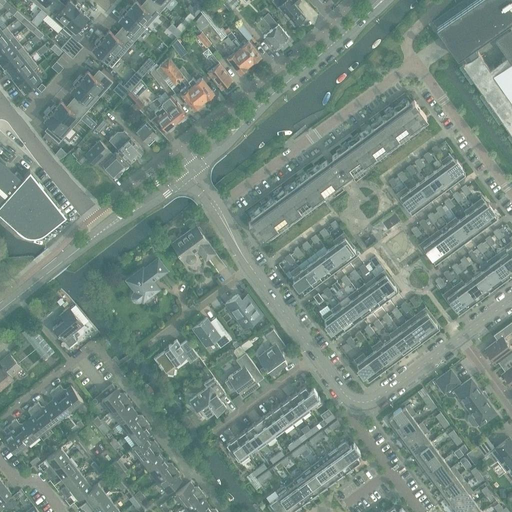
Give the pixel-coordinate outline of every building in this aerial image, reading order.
[(32,0),(47,14),(58,2),(55,0),(32,0)] [(47,14),(62,27),(81,5),(76,1),(74,4),(70,0),(68,0),(63,7),(58,2),(47,14)] [(129,3),(125,8),(146,27),(160,12),(148,1),(143,7),(136,0),(131,5),(129,3)] [(148,0),(148,1),(160,12),(169,0),(148,0)] [(221,0),(230,10),(239,1),(238,0),(221,0)] [(297,24),(301,20),(300,19),(305,15),(295,4),(299,0),(272,0),(278,6),(279,5),(290,18),(288,19),(292,23),(293,22),(294,24),(296,22),(297,24)] [(511,0),(473,0),(435,26),(452,50),(457,57),(461,54),(463,56),(465,59),(463,60),(460,62),(468,72),(480,90),(511,135),(511,0)] [(190,12),(195,16),(199,12),(193,7),(190,4),(186,9),(190,12)] [(81,5),(62,27),(71,35),(61,47),(67,52),(77,40),(72,35),(89,16),(84,12),(86,10),(81,5)] [(204,6),(200,11),(202,13),(210,23),(222,38),(226,34),(224,31),(204,6)] [(146,27),(125,8),(121,12),(123,14),(119,19),(126,26),(121,31),(133,42),(146,27)] [(274,48),(288,36),(267,12),(263,16),(272,28),(263,35),(274,48)] [(200,30),(210,23),(202,13),(194,22),(200,30)] [(181,22),(176,27),(181,31),(186,26),(181,22)] [(171,23),(167,28),(177,36),(181,32),(171,23)] [(228,36),(227,36),(250,64),(254,61),(256,61),(259,59),(259,57),(260,56),(248,41),(252,38),(240,24),(236,27),(247,40),(242,45),(240,43),(228,28),(224,31),(226,34),(228,36)] [(2,30),(0,31),(0,47),(14,36),(6,26),(2,29),(2,30)] [(102,33),(98,37),(120,57),(133,42),(121,31),(116,37),(109,30),(105,35),(102,33)] [(206,47),(211,43),(202,32),(197,36),(206,47)] [(14,36),(0,47),(0,62),(22,45),(14,36)] [(246,68),(250,64),(227,36),(224,39),(233,51),(227,56),(240,73),(241,72),(243,72),(246,70),(246,68)] [(96,44),(92,49),(111,66),(120,57),(98,37),(94,42),(96,44)] [(77,40),(67,52),(72,57),(83,45),(77,40)] [(182,56),(187,52),(178,40),(174,45),(182,56)] [(37,48),(39,53),(49,48),(47,43),(37,48)] [(22,45),(0,62),(0,64),(7,73),(30,55),(22,45)] [(226,82),(232,78),(212,54),(207,58),(214,65),(208,70),(221,87),(222,86),(224,86),(226,84),(226,82)] [(30,55),(7,73),(15,83),(33,68),(33,69),(38,65),(30,55)] [(149,57),(137,71),(142,76),(154,62),(149,57)] [(159,66),(156,69),(164,79),(168,75),(175,84),(180,79),(186,86),(179,91),(193,109),(203,101),(178,70),(168,57),(159,65),(159,66)] [(56,61),(51,66),(58,73),(63,67),(56,61)] [(182,66),(178,70),(203,101),(207,97),(210,98),(212,96),(212,94),(213,93),(201,77),(196,81),(193,77),(192,78),(182,66)] [(154,67),(150,72),(163,88),(168,84),(164,79),(156,69),(154,67)] [(33,68),(15,83),(23,93),(41,78),(33,68)] [(79,71),(76,75),(99,96),(113,81),(99,68),(93,75),(86,68),(81,73),(79,71)] [(136,71),(124,85),(130,90),(142,76),(136,71)] [(73,83),(69,88),(76,94),(71,100),(85,112),(99,96),(76,75),(71,81),(73,83)] [(141,78),(130,90),(137,97),(147,87),(141,78)] [(119,82),(113,89),(123,98),(129,91),(119,82)] [(41,83),(37,88),(41,91),(46,87),(41,83)] [(130,90),(125,95),(133,103),(137,107),(139,109),(144,104),(137,97),(130,90)] [(163,106),(176,123),(180,120),(182,120),(185,118),(185,116),(186,115),(180,107),(181,106),(177,101),(176,102),(171,95),(161,103),(163,106)] [(127,98),(120,106),(125,110),(132,102),(127,98)] [(52,101),(48,106),(72,127),(85,112),(71,100),(66,105),(59,99),(55,103),(52,101)] [(422,119),(424,118),(426,116),(414,100),(409,103),(407,100),(331,156),(348,179),(424,123),(422,119)] [(133,103),(128,108),(132,112),(137,107),(133,103)] [(46,113),(42,118),(49,124),(44,130),(58,142),(72,127),(48,106),(44,111),(46,113)] [(173,126),(176,123),(163,106),(159,109),(157,109),(155,111),(155,113),(157,115),(156,117),(167,130),(168,130),(170,130),(173,128),(173,126)] [(102,117),(94,126),(99,132),(108,122),(102,117)] [(156,139),(159,136),(145,121),(135,131),(148,144),(155,138),(156,139)] [(108,140),(117,149),(130,163),(143,150),(131,138),(124,130),(123,131),(118,131),(108,140)] [(115,177),(128,164),(116,151),(112,154),(101,142),(99,140),(84,154),(87,157),(95,165),(99,160),(103,164),(102,164),(115,177)] [(431,148),(432,149),(437,155),(440,153),(435,145),(431,148)] [(77,147),(71,153),(76,158),(75,159),(79,164),(87,157),(84,154),(77,147)] [(431,159),(427,153),(426,152),(422,154),(428,162),(431,159)] [(449,154),(440,161),(443,164),(455,180),(464,173),(449,154)] [(423,166),(418,160),(417,158),(413,161),(419,168),(423,166)] [(0,213),(8,220),(24,235),(29,236),(36,236),(43,233),(66,215),(30,170),(24,177),(16,170),(15,172),(0,159),(0,213)] [(252,219),(250,221),(248,222),(260,239),(264,236),(266,239),(342,183),(326,160),(250,216),(252,219)] [(443,164),(434,170),(446,187),(455,180),(443,164)] [(414,172),(409,166),(408,165),(405,167),(410,175),(414,172)] [(434,170),(425,177),(437,193),(446,187),(434,170)] [(405,179),(401,173),(400,171),(396,174),(402,181),(405,179)] [(387,180),(390,184),(393,188),(397,185),(391,177),(387,180)] [(425,177),(417,183),(429,199),(437,193),(425,177)] [(417,183),(408,189),(408,190),(420,206),(429,199),(417,183)] [(460,187),(462,190),(466,195),(469,192),(464,185),(460,187)] [(411,212),(420,206),(408,190),(408,189),(406,186),(395,194),(401,203),(403,201),(411,212)] [(455,191),(452,194),(457,202),(461,199),(455,191)] [(481,197),(473,204),(487,224),(496,217),(481,197)] [(447,198),(443,201),(449,209),(453,206),(447,198)] [(464,211),(466,214),(478,230),(487,224),(473,204),(464,211)] [(439,205),(435,208),(441,215),(444,213),(439,205)] [(430,212),(427,215),(433,222),(436,220),(430,212)] [(466,214),(458,220),(470,236),(478,230),(466,214)] [(455,217),(446,223),(461,243),(470,236),(458,220),(455,217)] [(334,219),(331,222),(336,229),(340,227),(334,219)] [(422,219),(419,222),(424,229),(428,227),(422,219)] [(438,229),(438,230),(452,249),(461,243),(446,223),(447,224),(438,230),(438,229)] [(195,258),(194,255),(193,254),(198,250),(205,260),(215,252),(208,243),(208,242),(195,225),(171,243),(178,252),(177,252),(183,261),(185,260),(186,262),(188,263),(190,263),(192,263),(194,262),(195,260),(195,258)] [(414,226),(410,229),(416,236),(420,234),(414,226)] [(329,235),(325,229),(323,227),(320,230),(325,238),(329,235)] [(493,231),(498,239),(502,236),(496,228),(493,231)] [(438,230),(429,236),(444,256),(452,249),(438,230)] [(333,240),(335,244),(335,243),(347,260),(356,253),(348,242),(350,240),(344,232),(333,240)] [(320,241),(316,235),(315,234),(311,236),(317,244),(320,241)] [(488,235),(484,238),(490,246),(493,243),(488,235)] [(435,262),(444,256),(429,236),(418,244),(424,252),(426,251),(435,262)] [(312,248),(307,242),(306,240),(302,243),(308,250),(312,248)] [(335,243),(335,244),(327,250),(339,266),(347,260),(335,243)] [(479,243),(476,245),(481,253),(485,250),(479,243)] [(324,246),(315,253),(330,272),(339,266),(327,250),(324,246)] [(303,254),(299,248),(297,247),(294,249),(299,257),(303,254)] [(496,254),(499,258),(511,274),(511,272),(511,257),(505,248),(496,254)] [(471,249),(468,252),(473,259),(477,257),(471,249)] [(294,261),(290,255),(289,253),(285,256),(291,263),(294,261)] [(321,279),(330,272),(315,253),(307,259),(321,279)] [(377,265),(380,263),(375,255),(371,258),(377,265)] [(463,256),(459,259),(465,266),(469,264),(463,256)] [(152,281),(166,270),(157,258),(143,269),(142,268),(134,274),(135,275),(128,281),(135,291),(133,293),(132,294),(132,297),(132,299),(134,300),(136,301),(138,302),(140,301),(142,299),(143,301),(158,289),(152,281)] [(499,258),(490,264),(502,280),(511,274),(499,258)] [(313,285),(321,279),(307,259),(298,266),(313,285)] [(363,263),(360,265),(365,273),(369,270),(363,263)] [(455,263),(451,266),(457,273),(460,271),(455,263)] [(490,264),(481,270),(493,287),(502,280),(490,264)] [(304,292),(313,285),(298,266),(289,272),(304,292)] [(354,269),(351,271),(356,279),(360,276),(354,269)] [(385,269),(374,277),(388,297),(397,290),(389,279),(391,277),(385,269)] [(446,270),(443,273),(448,280),(452,278),(446,270)] [(481,270),(473,277),(485,293),(493,287),(481,270)] [(345,275),(342,277),(347,285),(351,282),(345,275)] [(364,283),(367,287),(379,303),(388,297),(374,277),(373,277),(364,283)] [(438,277),(435,280),(440,287),(444,285),(438,277)] [(473,277),(464,283),(476,300),(485,293),(473,277)] [(336,280),(333,283),(338,291),(342,288),(336,280)] [(462,280),(453,286),(467,306),(476,300),(464,283),(462,280)] [(327,286),(323,289),(329,296),(333,294),(327,286)] [(458,313),(467,306),(453,286),(442,294),(448,303),(450,301),(458,313)] [(367,287),(359,293),(371,309),(379,303),(367,287)] [(356,290),(348,296),(362,316),(371,309),(359,293),(356,290)] [(318,292),(314,295),(320,302),(323,300),(318,292)] [(243,328),(261,314),(249,297),(243,302),(237,294),(225,304),(230,310),(229,312),(234,319),(236,318),(243,328)] [(414,295),(410,298),(416,305),(419,303),(414,295)] [(339,302),(339,303),(353,322),(362,316),(348,296),(347,296),(339,302)] [(405,301),(401,304),(407,311),(410,309),(405,301)] [(345,329),(353,322),(339,303),(330,309),(345,329)] [(64,320),(54,328),(64,341),(69,347),(76,340),(72,335),(83,325),(83,324),(80,321),(86,317),(75,304),(70,308),(69,308),(60,315),(64,320)] [(426,306),(415,314),(429,334),(438,327),(430,316),(432,315),(426,306)] [(396,307),(392,309),(398,317),(401,314),(396,307)] [(336,335),(345,329),(330,309),(321,316),(336,335)] [(387,313),(383,315),(389,323),(392,320),(387,313)] [(415,314),(406,321),(421,341),(429,334),(415,314)] [(211,325),(206,318),(192,328),(205,346),(214,339),(220,347),(231,339),(218,320),(211,325)] [(378,319),(374,321),(380,329),(383,326),(378,319)] [(406,321),(398,327),(412,347),(421,341),(406,321)] [(498,361),(502,366),(511,358),(511,347),(504,337),(511,331),(511,321),(494,334),(498,339),(486,348),(496,362),(498,361)] [(22,332),(44,359),(55,351),(32,323),(22,332)] [(369,324),(365,327),(371,335),(374,332),(369,324)] [(389,334),(391,337),(403,353),(412,347),(398,327),(389,334)] [(258,357),(271,374),(287,363),(282,356),(284,355),(281,351),(286,347),(273,330),(265,335),(273,346),(258,357)] [(359,330),(356,333),(361,340),(365,338),(359,330)] [(350,336),(347,339),(352,346),(356,344),(350,336)] [(391,337),(383,343),(395,360),(403,353),(391,337)] [(173,367),(176,364),(186,358),(189,362),(198,356),(186,340),(179,345),(176,340),(168,346),(169,347),(154,358),(159,364),(158,364),(161,369),(162,368),(165,373),(166,372),(167,374),(173,375),(174,369),(173,367)] [(371,347),(374,350),(386,366),(395,360),(383,343),(380,340),(371,347)] [(374,350),(365,356),(377,373),(386,366),(374,350)] [(234,386),(242,398),(259,385),(257,382),(263,377),(245,353),(236,360),(241,367),(227,378),(228,379),(225,382),(230,389),(234,386)] [(377,373),(365,356),(363,353),(354,360),(368,379),(377,373)] [(0,361),(0,362),(1,364),(2,366),(0,367),(0,387),(13,377),(12,376),(22,368),(10,354),(0,361)] [(511,358),(502,366),(505,370),(504,372),(511,383),(511,358)] [(472,424),(476,425),(479,423),(479,424),(496,412),(471,377),(461,384),(458,381),(459,381),(450,369),(435,380),(444,392),(452,386),(471,413),(469,415),(468,419),(472,424)] [(214,411),(216,414),(226,407),(219,398),(226,393),(213,377),(203,384),(206,388),(189,401),(196,411),(199,408),(206,417),(214,411)] [(102,399),(111,411),(128,397),(124,392),(122,394),(117,387),(116,388),(112,384),(101,392),(105,397),(102,399)] [(60,385),(55,388),(71,410),(83,401),(71,386),(64,391),(60,385)] [(305,385),(296,392),(308,408),(317,401),(315,399),(319,396),(313,388),(309,391),(305,385)] [(55,398),(48,403),(60,418),(71,410),(55,388),(50,392),(55,398)] [(311,411),(308,408),(296,392),(287,398),(302,418),(311,411)] [(421,397),(427,404),(432,400),(426,393),(421,397)] [(132,402),(128,397),(111,411),(120,422),(134,410),(130,404),(132,402)] [(287,398),(278,404),(293,424),(302,418),(287,398)] [(432,400),(427,404),(431,410),(436,406),(432,400)] [(37,402),(32,406),(49,427),(60,418),(48,403),(42,408),(37,402)] [(393,429),(411,415),(416,412),(409,403),(401,408),(400,407),(393,412),(394,414),(388,418),(391,421),(389,423),(393,429)] [(278,404),(270,411),(284,431),(293,424),(278,404)] [(32,416),(26,421),(38,436),(49,427),(32,406),(27,410),(32,416)] [(127,431),(128,433),(146,419),(142,414),(139,416),(134,410),(120,422),(120,423),(115,427),(122,436),(127,431)] [(275,437),(284,431),(270,411),(261,417),(273,433),(273,434),(275,437)] [(435,416),(439,421),(444,418),(440,412),(435,416)] [(327,423),(335,417),(332,413),(324,419),(327,423)] [(399,432),(401,436),(418,424),(411,415),(393,429),(397,434),(399,432)] [(264,440),(265,440),(273,434),(273,433),(261,417),(252,424),(264,440)] [(449,424),(444,418),(439,421),(444,428),(449,424)] [(15,419),(10,423),(27,444),(38,436),(26,421),(20,425),(15,419)] [(100,419),(95,423),(104,434),(109,430),(100,419)] [(150,424),(146,419),(128,433),(137,443),(137,444),(147,436),(148,436),(152,432),(147,426),(150,424)] [(332,430),(340,424),(337,419),(328,425),(332,430)] [(405,446),(424,432),(428,429),(422,421),(418,424),(401,436),(404,439),(401,441),(405,446)] [(16,453),(27,444),(10,423),(2,429),(7,435),(4,438),(16,453)] [(267,443),(265,440),(264,440),(252,424),(244,430),(255,446),(258,450),(267,443)] [(316,424),(310,429),(313,433),(319,428),(316,424)] [(307,437),(313,433),(310,429),(304,433),(307,437)] [(448,433),(452,439),(457,435),(453,429),(448,433)] [(247,453),(247,452),(255,446),(244,430),(235,437),(247,453)] [(321,431),(315,435),(318,440),(324,435),(321,431)] [(412,450),(414,453),(431,441),(424,432),(405,446),(409,452),(412,450)] [(312,444),(318,440),(315,435),(309,439),(312,444)] [(462,441),(457,435),(452,439),(457,445),(462,441)] [(132,447),(141,459),(159,445),(154,440),(152,442),(148,436),(147,436),(137,444),(137,443),(132,447)] [(71,439),(78,449),(82,447),(74,437),(71,439)] [(250,456),(247,452),(247,453),(235,437),(226,443),(231,450),(229,452),(234,459),(236,457),(241,463),(250,456)] [(299,437),(292,441),(295,446),(302,441),(299,437)] [(495,448),(491,451),(506,471),(510,468),(511,471),(511,442),(509,438),(495,448)] [(345,440),(336,447),(351,466),(360,460),(356,454),(360,451),(354,443),(350,446),(345,440)] [(290,450),(295,446),(292,441),(287,445),(290,450)] [(414,458),(418,464),(437,450),(431,441),(414,453),(417,456),(414,458)] [(304,443),(297,448),(300,452),(307,448),(304,443)] [(467,449),(463,444),(458,448),(462,453),(467,449)] [(162,450),(159,445),(141,459),(150,470),(165,458),(160,452),(162,450)] [(465,454),(469,459),(474,465),(485,456),(476,445),(465,454)] [(43,471),(46,475),(68,458),(60,447),(46,459),(51,465),(43,471)] [(90,457),(82,447),(78,449),(86,460),(90,457)] [(351,466),(336,447),(328,453),(342,473),(343,473),(347,469),(348,471),(353,469),(351,466)] [(295,456),(300,452),(297,448),(292,452),(295,456)] [(281,449),(275,454),(278,458),(284,454),(281,449)] [(425,467),(427,470),(443,458),(437,450),(418,464),(422,469),(425,467)] [(328,453),(319,459),(334,479),(338,476),(339,477),(344,475),(344,476),(345,475),(343,473),(342,473),(328,453)] [(273,462),(278,458),(275,454),(269,458),(273,462)] [(30,462),(33,465),(40,460),(37,456),(30,462)] [(286,456),(280,461),(283,465),(289,461),(286,456)] [(466,469),(471,465),(465,456),(459,460),(466,469)] [(57,473),(62,479),(76,467),(68,458),(46,475),(50,479),(57,473)] [(111,464),(120,475),(125,471),(124,470),(127,468),(119,458),(111,464)] [(170,464),(165,458),(150,470),(159,481),(176,467),(172,462),(170,464)] [(427,476),(431,481),(450,467),(443,458),(427,470),(429,474),(427,476)] [(310,466),(313,470),(325,486),(325,485),(330,482),(331,484),(335,482),(336,482),(334,479),(319,459),(310,466)] [(278,469),(283,465),(280,461),(274,465),(278,469)] [(264,463),(258,467),(261,472),(267,467),(264,463)] [(437,485),(440,488),(461,472),(455,463),(450,467),(431,481),(435,487),(437,485)] [(470,470),(474,476),(479,472),(475,466),(470,470)] [(59,490),(62,494),(83,477),(76,467),(62,479),(66,484),(59,490)] [(180,472),(176,467),(159,481),(168,492),(183,480),(178,474),(180,472)] [(255,476),(261,472),(258,467),(252,471),(255,476)] [(269,470),(263,474),(266,478),(272,474),(269,470)] [(327,488),(325,485),(325,486),(313,470),(304,476),(316,492),(317,492),(321,488),(322,490),(326,488),(327,489),(327,488)] [(440,493),(444,498),(468,481),(461,472),(440,488),(442,491),(440,493)] [(484,478),(479,472),(474,476),(479,482),(484,478)] [(260,482),(266,478),(263,474),(257,478),(260,482)] [(319,495),(317,492),(316,492),(304,476),(296,482),(308,499),(308,498),(312,495),(313,496),(318,495),(319,495)] [(78,499),(83,495),(92,488),(83,477),(62,494),(65,499),(73,493),(78,499)] [(254,478),(250,481),(256,489),(259,486),(254,478)] [(310,501),(308,498),(308,499),(296,482),(293,478),(284,485),(287,489),(299,505),(304,501),(305,503),(309,501),(310,501)] [(128,491),(120,481),(117,484),(124,493),(128,491)] [(176,493),(185,504),(202,491),(200,487),(197,489),(191,481),(176,493)] [(453,505),(469,493),(474,490),(468,481),(444,498),(448,504),(450,502),(453,505)] [(0,501),(11,493),(4,483),(0,486),(0,501)] [(98,483),(92,488),(83,495),(87,500),(80,506),(83,510),(105,493),(98,483)] [(481,489),(485,495),(490,491),(486,485),(481,489)] [(301,507),(299,505),(287,489),(278,495),(290,511),(291,511),(295,508),(296,509),(300,508),(301,508),(301,507)] [(89,511),(94,509),(96,511),(101,511),(113,502),(109,497),(112,494),(108,490),(105,493),(83,510),(84,511),(89,511)] [(206,496),(202,491),(185,504),(191,511),(198,511),(209,504),(204,498),(206,496)] [(291,511),(290,511),(278,495),(275,491),(266,497),(271,504),(268,506),(272,511),(273,511),(276,511),(291,511)] [(495,497),(490,491),(485,495),(490,501),(495,497)] [(452,510),(453,511),(461,511),(475,502),(469,493),(453,505),(455,509),(452,510)] [(120,511),(113,502),(101,511),(120,511)] [(479,511),(482,511),(475,502),(461,511),(479,511)] [(496,511),(498,511),(500,511),(502,509),(498,503),(493,507),(496,511)]
